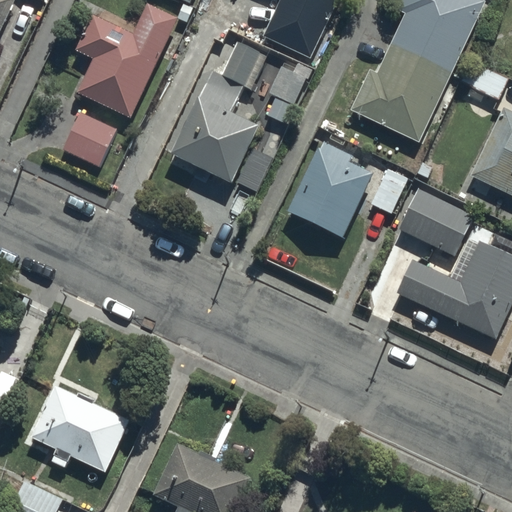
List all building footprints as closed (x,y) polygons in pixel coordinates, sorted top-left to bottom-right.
[(0,0),(0,37),(16,4),(8,0),(0,0)] [(250,0),(205,0),(196,20),(236,39),(255,2),(250,0)] [(279,0),(263,36),(311,58),(337,0),(279,0)] [(485,6),(473,0),(402,0),(396,14),(404,17),(375,77),(369,75),(351,114),(418,146),(485,6)] [(133,38),(94,19),(77,55),(93,63),(78,96),(132,122),(180,22),(147,7),(133,38)] [(238,47),(223,78),(214,74),(200,102),(197,100),(170,157),(233,188),(261,131),(232,117),(245,90),(256,95),(259,89),(255,87),(267,61),(238,47)] [(284,126),(310,69),(298,63),(293,73),(282,68),(270,95),(277,99),(268,119),(284,126)] [(469,64),(460,85),(498,103),(508,82),(469,64)] [(511,115),(505,112),(472,179),(511,199),(511,115)] [(118,132),(80,115),(63,154),(101,170),(118,132)] [(317,153),(287,216),(342,242),(373,178),(348,166),(352,159),(323,145),(319,154),(317,153)] [(406,182),(386,172),(370,206),(390,216),(406,182)] [(417,192),(398,232),(454,260),(474,220),(417,192)] [(459,285),(412,264),(397,299),(495,343),(511,305),(511,259),(477,244),(459,285)] [(511,348),(499,343),(499,344),(488,368),(507,376),(511,363),(511,348)] [(54,391),(31,441),(56,453),(50,464),(66,472),(71,461),(105,477),(129,426),(54,391)] [(239,511),(254,481),(177,447),(153,500),(178,511),(239,511)] [(59,511),(64,502),(25,484),(12,511),(59,511)]
